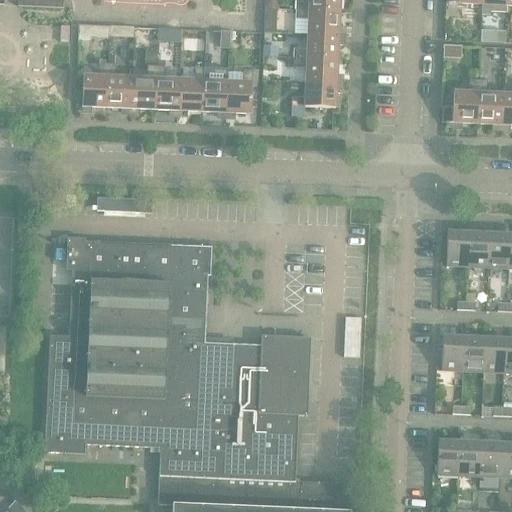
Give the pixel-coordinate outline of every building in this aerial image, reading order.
[(17,0),(17,7),(62,9),(62,0),(17,0)] [(307,0),(308,3),(295,2),(295,11),(339,13),(339,0),(307,0)] [(505,7),(505,0),(481,0),(481,6),(481,16),(505,17),(505,7)] [(339,13),(295,11),(294,20),(307,20),(306,35),(342,37),(342,28),(338,28),(339,13)] [(159,39),(181,41),(181,29),(159,28),(159,39)] [(482,42),(505,41),(505,30),(482,30),(482,42)] [(342,37),(306,35),(306,51),(293,50),(292,58),(336,61),(337,46),(342,46),(342,37)] [(336,61),(292,58),(292,66),(292,68),(305,68),(304,83),(340,85),(340,76),(336,75),(336,61)] [(90,108),(105,109),(107,65),(98,64),(98,77),(82,77),(80,112),(90,113),(90,108)] [(113,65),(107,65),(105,109),(120,109),(120,114),(129,114),(131,79),(115,78),(116,65),(113,65)] [(146,79),(131,79),(129,114),(138,115),(138,110),(153,111),(155,67),(146,66),(146,79)] [(164,67),(155,67),(153,111),(168,111),(168,116),(177,116),(179,81),(163,80),(164,67)] [(194,81),(179,81),(177,116),(186,117),(186,112),(201,113),(203,69),(194,68),(194,81)] [(212,69),(203,69),(201,113),(216,113),(216,118),(226,118),(227,83),(211,82),(212,69)] [(242,83),(227,83),(226,118),(234,119),(234,114),(250,115),(251,88),(252,71),(242,70),(242,83)] [(453,93),(452,108),(442,108),(441,124),(445,124),(445,128),(461,129),(461,124),(475,125),(478,81),(469,81),(468,93),(453,93)] [(487,81),(478,81),(475,125),(491,126),(490,130),(499,131),(500,95),(486,94),(487,81)] [(334,109),(335,94),(340,94),(340,85),(304,83),(304,98),(291,98),(290,107),(334,109)] [(511,95),(500,95),(499,131),(509,131),(509,127),(511,126),(511,95)] [(468,234),(447,233),(445,267),(467,268),(468,234)] [(488,235),(468,234),(467,268),(487,269),(488,235)] [(509,236),(488,235),(487,269),(507,270),(509,236)] [(307,397),(310,339),(290,339),(290,338),(260,337),(260,347),(232,345),(232,350),(204,348),(207,277),(209,278),(211,248),(84,243),(84,240),(66,239),(65,271),(71,271),(68,338),(49,337),(45,415),(46,415),(44,454),(59,454),(59,455),(84,456),(84,446),(123,448),(159,449),(159,458),(158,477),(157,506),(171,506),(170,511),(340,511),(342,485),(294,483),(297,417),(306,418),(307,397)] [(456,303),(456,312),(465,312),(465,303),(456,303)] [(474,304),(465,303),(465,312),(473,313),(474,304)] [(497,305),(496,314),(505,314),(506,305),(497,305)] [(345,318),(343,358),(359,359),(361,319),(345,318)] [(463,338),(442,337),(440,372),(462,373),(463,338)] [(484,339),(463,338),(462,373),(482,374),(484,339)] [(504,340),(484,339),(482,374),(503,375),(504,340)] [(511,340),(504,340),(503,375),(511,375),(511,340)] [(451,407),(451,416),(460,417),(460,408),(451,407)] [(469,408),(460,408),(460,417),(469,417),(469,408)] [(492,409),(492,418),(501,418),(501,410),(492,409)] [(510,410),(501,410),(501,418),(509,419),(510,410)] [(459,443),(437,442),(436,476),(457,477),(459,443)] [(479,444),(459,443),(457,477),(478,478),(479,444)] [(499,444),(479,444),(478,478),(498,479),(499,444)] [(511,445),(499,444),(498,479),(511,479),(511,445)] [(23,511),(13,503),(7,510),(4,511),(23,511)]
